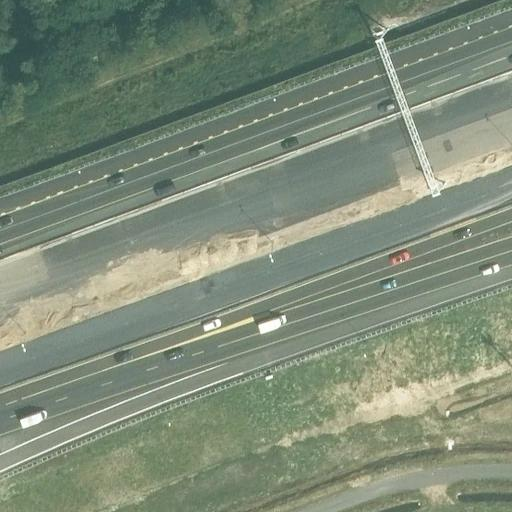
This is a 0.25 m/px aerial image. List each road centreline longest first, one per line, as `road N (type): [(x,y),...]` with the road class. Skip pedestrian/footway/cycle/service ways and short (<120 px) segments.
road 1 (motorway): [(511,41),(0,231)]
road 2 (motorway): [(511,116),(0,303)]
road 3 (motorway): [(0,380),(511,195)]
road 4 (motorway): [(0,389),(135,371),(511,251)]
road 5 (unclassified): [(321,511),(430,474),(511,471)]
